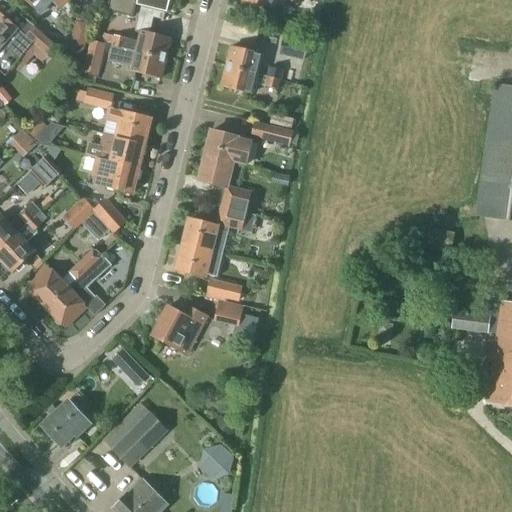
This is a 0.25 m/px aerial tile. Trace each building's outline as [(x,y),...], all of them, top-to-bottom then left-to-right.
[(0,15),(7,22),(17,11),(4,0),(2,0),(0,2),(0,15)] [(26,0),(32,5),(36,0),(45,0),(49,4),(51,2),(50,2),(51,0),(62,10),(68,3),(64,0),(26,0)] [(136,7),(111,0),(108,12),(133,18),(136,7)] [(137,0),(136,7),(167,14),(169,0),(137,0)] [(273,0),(243,0),(243,2),(272,9),(273,0)] [(35,27),(17,11),(7,22),(0,15),(0,70),(3,73),(8,73),(14,65),(15,65),(34,43),(49,57),(58,48),(35,27)] [(124,49),(136,52),(165,59),(170,39),(142,32),(139,43),(114,37),(114,38),(104,35),(102,44),(107,45),(112,46),(124,49)] [(85,45),(71,41),(67,54),(81,58),(85,45)] [(91,41),(83,75),(99,79),(107,45),(102,44),(91,41)] [(308,47),(283,41),(281,52),(305,58),(308,47)] [(260,54),(232,47),(227,67),(255,74),(260,54)] [(165,59),(136,52),(131,72),(160,79),(165,59)] [(253,83),(255,74),(227,67),(222,87),(251,94),(253,83)] [(268,77),(280,80),(282,71),(270,68),(268,77)] [(267,77),(265,86),(278,89),(280,80),(268,77),(267,77)] [(511,87),(494,84),(476,217),(511,221),(511,87)] [(0,86),(0,102),(3,106),(4,107),(12,101),(0,86)] [(82,104),(109,110),(112,96),(86,90),(86,93),(78,91),(76,101),(83,103),(82,104)] [(150,120),(109,110),(103,135),(144,145),(144,144),(147,142),(148,137),(146,135),(150,120)] [(295,120),(274,114),(271,125),(293,130),(295,120)] [(40,122),(29,135),(36,141),(47,128),(40,122)] [(290,146),(293,133),(256,123),(253,137),(290,146)] [(9,143),(23,159),(37,146),(23,130),(9,143)] [(252,142),(212,132),(206,157),(233,163),(246,166),(252,142)] [(144,145),(103,135),(100,147),(88,144),(86,156),(96,159),(138,169),(144,145)] [(44,190),(61,174),(47,157),(29,174),(44,190)] [(233,163),(206,157),(200,181),(218,186),(213,206),(241,212),(246,192),(227,188),(233,163)] [(105,187),(132,194),(138,169),(96,159),(92,174),(96,175),(93,184),(105,187)] [(82,200),(62,219),(74,233),(83,225),(94,214),(82,200)] [(126,222),(106,200),(94,211),(114,233),(126,222)] [(32,204),(8,227),(0,218),(0,252),(36,218),(41,214),(32,204)] [(94,214),(83,225),(90,233),(102,223),(94,214)] [(248,219),(227,214),(224,228),(245,233),(248,219)] [(26,246),(39,233),(37,230),(42,225),(36,218),(0,252),(0,260),(13,275),(34,254),(28,248),(26,246)] [(184,246),(223,255),(228,232),(217,230),(217,228),(190,221),(184,246)] [(455,234),(423,228),(420,249),(452,255),(455,234)] [(223,255),(184,246),(178,270),(205,277),(206,275),(217,278),(223,255)] [(83,261),(60,282),(49,270),(28,290),(46,309),(99,260),(97,258),(97,257),(97,256),(96,255),(95,255),(95,254),(94,253),(93,253),(92,252),(91,252),(90,252),(89,252),(87,252),(86,253),(85,254),(84,255),(83,256),(83,257),(83,258),(82,259),(82,260),(83,261)] [(445,275),(448,257),(419,252),(416,270),(445,275)] [(85,289),(107,269),(99,260),(46,309),(64,328),(95,299),(94,298),(85,289)] [(230,286),(211,281),(207,297),(226,302),(227,297),(239,300),(242,288),(230,286)] [(497,336),(487,402),(511,406),(511,303),(503,302),(504,299),(484,296),(481,315),(455,311),(452,329),(496,334),(496,336),(497,336)] [(216,322),(239,327),(244,308),(221,302),(216,322)] [(152,337),(167,345),(178,351),(187,356),(208,319),(184,306),(180,314),(168,308),(161,322),(159,321),(154,331),(155,332),(152,337)] [(123,351),(112,362),(128,378),(139,367),(123,351)] [(42,428),(45,431),(45,434),(49,438),(52,438),(60,447),(74,435),(77,439),(90,427),(93,424),(91,421),(95,418),(86,407),(87,406),(78,396),(69,404),(69,403),(42,428)] [(113,451),(130,469),(167,432),(150,415),(113,451)] [(113,511),(163,511),(168,507),(142,481),(128,496),(127,495),(112,510),(113,511)] [(222,495),(221,506),(232,508),(234,497),(222,495)]
